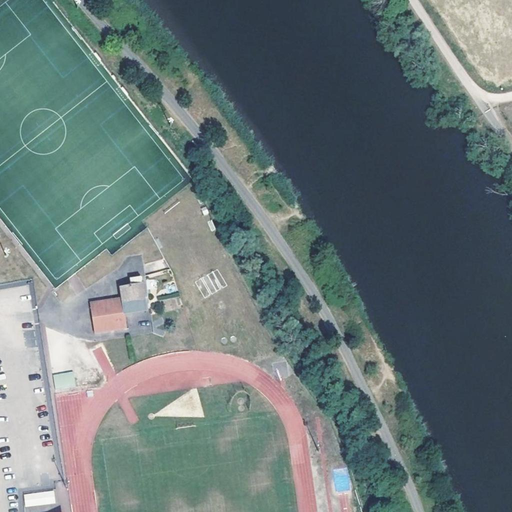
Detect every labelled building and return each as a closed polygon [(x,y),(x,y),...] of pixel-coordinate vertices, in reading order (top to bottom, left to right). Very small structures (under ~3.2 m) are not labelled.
[(125,312),(146,309),(145,299),(142,279),(134,280),(134,286),(121,288),(123,298),(91,303),(96,332),(127,328),(125,312)] [(165,309),(181,306),(179,297),(164,300),(165,309)] [(279,380),(292,373),(283,355),(270,362),(279,380)] [(53,374),(55,391),(75,388),(74,372),(53,374)] [(56,503),(55,491),(24,493),(25,506),(56,503)]
